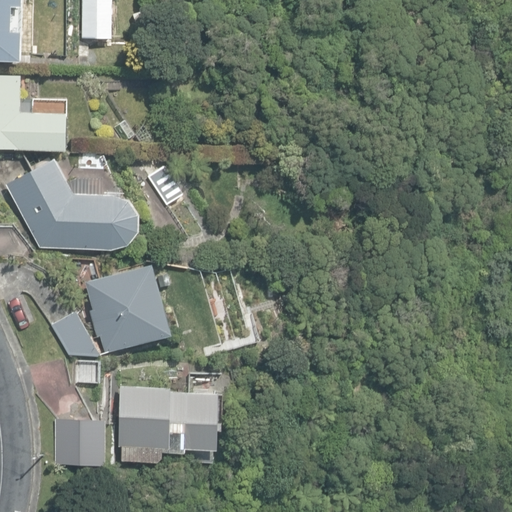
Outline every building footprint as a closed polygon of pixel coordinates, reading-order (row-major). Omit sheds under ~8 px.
[(0,0),(0,59),(11,60),(11,55),(20,55),(21,0),(0,0)] [(81,0),(82,38),(113,38),(112,0),(81,0)] [(67,148),(67,111),(33,111),(33,98),(22,98),(22,73),(0,73),(0,147),(16,147),(16,148),(67,148)] [(117,125),(123,134),(132,130),(126,120),(117,125)] [(182,194),(158,154),(135,154),(166,204),(182,194)] [(40,246),(112,248),(127,242),(137,229),(137,213),(128,199),(115,193),(102,193),(103,180),(78,179),(77,192),(74,192),(55,156),(7,183),(40,246)] [(100,334),(105,351),(172,333),(152,261),(86,280),(93,308),(90,308),(97,335),(100,334)] [(213,314),(222,311),(218,300),(209,303),(213,314)] [(68,354),(97,355),(102,352),(76,309),(51,324),(68,354)] [(122,460),(158,461),(163,456),(163,450),(187,451),(187,448),(218,448),(219,392),(172,390),(172,387),(120,385),(119,446),(122,446),(122,460)] [(55,463),(105,463),(105,417),(55,417),(55,463)]
